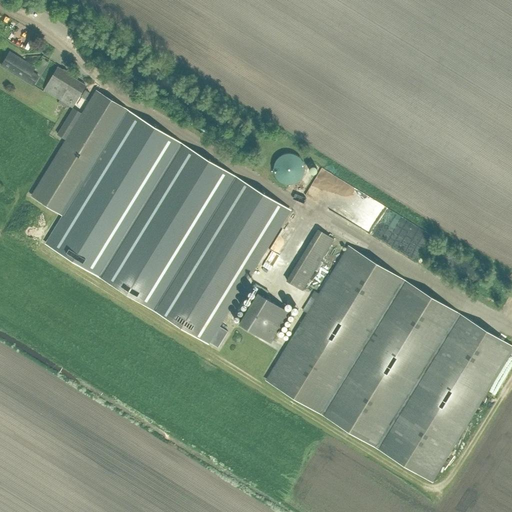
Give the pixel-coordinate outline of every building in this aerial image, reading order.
[(35,67),(10,52),(2,65),(33,85),(39,76),(32,72),(35,67)] [(85,85),(57,68),(44,89),(72,107),(85,85)] [(89,92),(85,89),(81,96),(86,98),(89,92)] [(97,93),(34,195),(116,245),(179,144),(97,93)] [(291,213),(183,146),(102,276),(156,310),(219,349),(229,332),(221,327),(291,213)] [(374,233),(383,210),(371,201),(367,202),(366,200),(332,186),(334,184),(322,179),(317,186),(325,192),(317,189),(316,191),(310,193),(313,195),(316,204),(325,201),(328,192),(332,193),(335,190),(337,196),(344,194),(340,199),(342,204),(337,206),(340,207),(343,213),(355,223),(365,226),(373,223),(372,227),(374,233)] [(334,239),(319,230),(287,281),(302,290),(334,239)] [(511,351),(511,350),(348,248),(266,378),(432,481),(511,351)] [(289,312),(258,293),(239,323),(270,342),(289,312)] [(233,331),(224,346),(251,361),(260,346),(233,331)]
